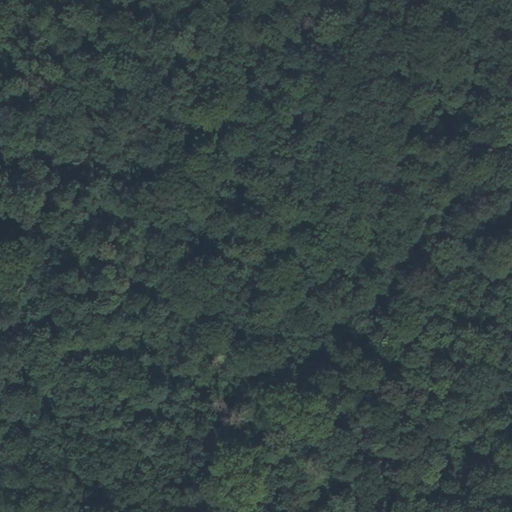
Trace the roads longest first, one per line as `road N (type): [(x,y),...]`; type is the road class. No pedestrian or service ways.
road 1 (track): [(233,0),(195,134),(200,303),(176,376),(151,417),(35,440),(0,468)]
road 2 (track): [(220,477),(511,129)]
road 3 (track): [(222,511),(211,464),(151,417)]
